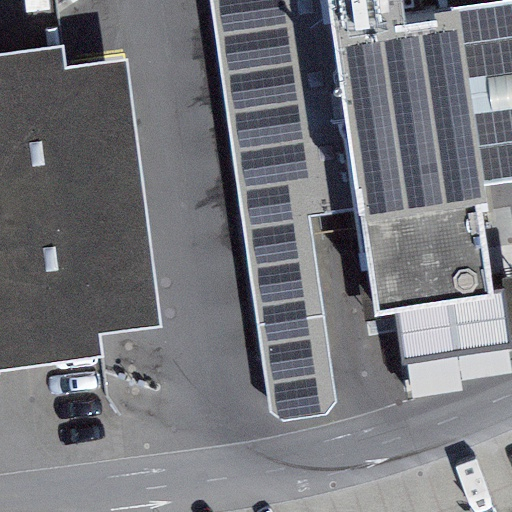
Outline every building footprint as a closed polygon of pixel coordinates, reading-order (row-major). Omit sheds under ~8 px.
[(278,0),(211,0),(259,317),(323,308),(309,211),(278,0)] [(278,0),(309,211),(337,207),(362,203),(333,0),(278,0)] [(363,209),(376,300),(494,283),(481,192),(479,180),(453,0),(445,0),(414,4),(413,0),(333,0),(362,203),(363,209)] [(511,0),(453,0),(479,180),(511,175),(511,0)] [(88,32),(0,43),(0,362),(134,344),(131,322),(186,315),(150,47),(91,55),(88,32)]
